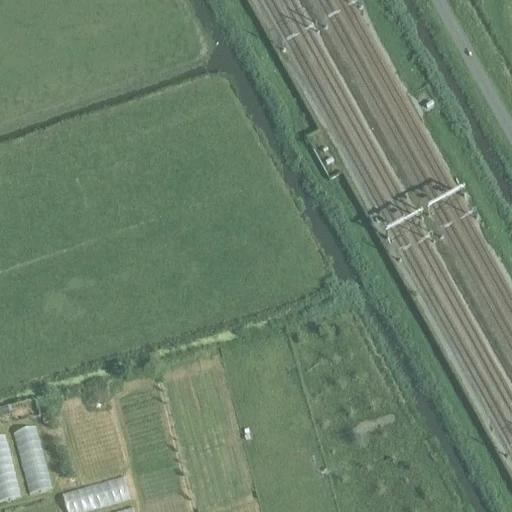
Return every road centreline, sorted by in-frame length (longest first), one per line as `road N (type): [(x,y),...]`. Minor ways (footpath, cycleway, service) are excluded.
road 1 (track): [(229,0),(297,120),(297,139),(322,185),(342,197),(511,509)]
road 2 (unclassified): [(437,0),(511,133)]
